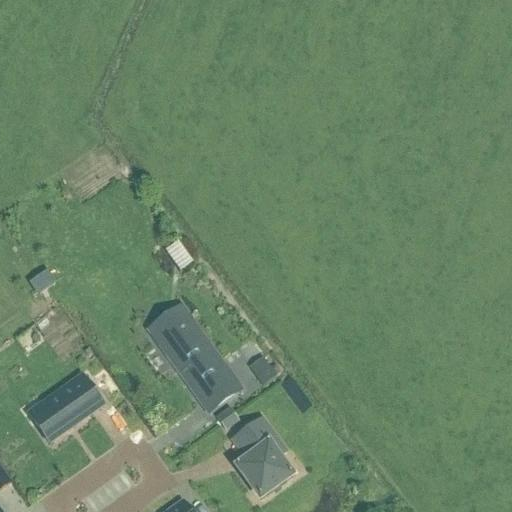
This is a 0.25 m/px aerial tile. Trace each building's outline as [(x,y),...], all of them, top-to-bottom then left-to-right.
[(177,336),(160,348),(203,407),(220,395),(235,385),(192,325),(177,336)] [(263,364),(251,373),(264,391),(276,381),(263,364)] [(49,417),(35,427),(50,448),(93,417),(90,412),(101,405),(83,380),(43,408),(49,417)] [(265,462),(249,474),(247,475),(242,479),(240,480),(262,511),(293,489),(280,470),(288,465),(264,432),(250,442),(252,444),(265,462)] [(116,439),(105,445),(112,458),(124,451),(116,439)] [(36,511),(37,511),(89,470),(72,448),(19,490),(36,511)]
